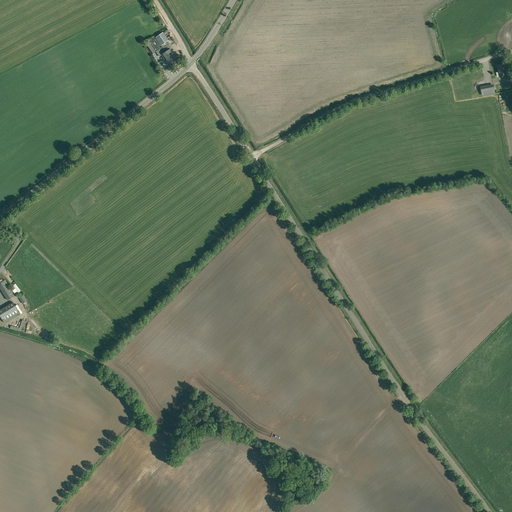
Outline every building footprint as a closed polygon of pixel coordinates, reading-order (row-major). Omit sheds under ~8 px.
[(155,37),(161,45),(165,42),(160,34),(155,37)] [(161,45),(155,37),(146,44),(153,54),(159,49),(163,54),(161,55),(170,67),(174,64),(172,61),(165,52),(162,46),(159,48),(158,47),(161,45)] [(172,61),(174,64),(178,61),(170,49),(168,50),(165,44),(162,46),(165,52),(172,61)] [(505,63),(497,65),(500,77),(505,76),(506,80),(511,78),(511,77),(510,68),(506,68),(505,63)] [(0,288),(7,300),(14,296),(5,280),(0,283),(0,288)] [(19,314),(12,303),(0,310),(0,317),(3,323),(19,314)]
